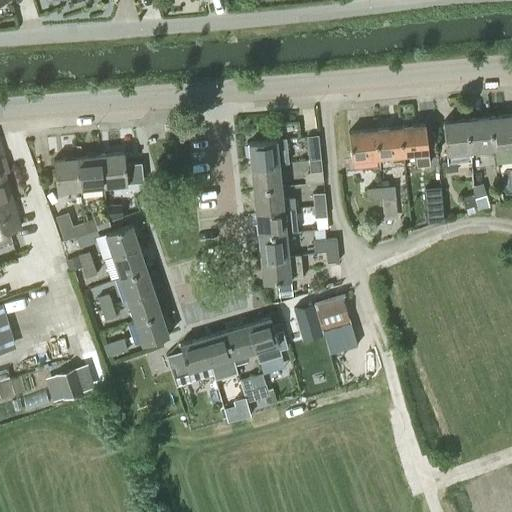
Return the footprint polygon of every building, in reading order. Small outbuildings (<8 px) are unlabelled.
[(489,117),(493,150),(511,147),(511,115),(511,114),(489,117)] [(465,119),(469,152),(493,150),(489,117),(465,119)] [(465,119),(442,121),(446,162),(441,163),(442,171),(457,169),(456,162),(470,161),(469,152),(465,119)] [(398,127),(401,156),(427,153),(424,124),(398,127)] [(398,127),(374,129),(377,158),(391,157),(392,161),(401,160),(401,156),(398,127)] [(351,161),(377,158),(374,129),(348,132),(351,161)] [(308,158),(320,157),(317,136),(305,137),(308,158)] [(278,161),(278,163),(287,162),(284,139),(247,143),(250,164),(278,161)] [(0,146),(0,244),(11,241),(8,232),(19,229),(4,174),(7,173),(0,146)] [(100,155),(103,187),(126,184),(123,152),(100,155)] [(77,157),(80,189),(103,187),(100,155),(77,157)] [(80,189),(77,157),(53,159),(56,191),(80,189)] [(320,157),(308,158),(309,172),(321,171),(320,157)] [(252,187),(280,184),(278,163),(278,161),(250,164),(252,187)] [(254,209),(293,204),(292,197),(282,198),(280,184),(252,187),(254,209)] [(380,185),(382,199),(384,221),(397,220),(393,184),(380,185)] [(382,199),(380,185),(367,187),(369,200),(382,199)] [(440,186),(424,188),(425,202),(441,200),(440,186)] [(313,202),(325,200),(324,191),(312,192),(313,202)] [(489,205),(486,194),(475,197),(478,208),(489,205)] [(463,209),(475,206),(472,195),(461,198),(463,209)] [(325,200),(313,202),(315,217),(327,216),(325,200)] [(116,218),(127,214),(124,204),(112,208),(116,218)] [(293,204),(254,209),(257,233),(285,230),(285,232),(296,231),(293,204)] [(85,233),(83,220),(71,224),(66,210),(54,214),(63,240),(75,236),(85,233)] [(105,211),(92,215),(93,217),(97,229),(108,225),(105,211)] [(83,220),(85,233),(97,229),(93,217),(83,220)] [(112,255),(138,246),(131,224),(104,233),(112,255)] [(79,247),(101,240),(97,229),(85,233),(75,236),(79,247)] [(259,256),(287,253),(285,232),(285,230),(257,233),(259,256)] [(326,261),(338,260),(336,236),(324,237),(325,250),(326,261)] [(314,251),(325,250),(324,237),(313,238),(314,251)] [(119,277),(146,268),(138,246),(112,255),(119,277)] [(81,266),(92,262),(88,251),(77,255),(80,264),(81,266)] [(287,253),(259,256),(262,282),(301,278),(298,255),(288,256),(287,253)] [(77,255),(65,259),(69,268),(80,264),(77,255)] [(92,262),(81,266),(85,277),(96,273),(92,262)] [(127,299),(153,290),(146,268),(119,277),(127,299)] [(290,282),(278,283),(279,295),(291,294),(290,282)] [(134,321),(161,312),(153,290),(127,299),(134,321)] [(100,308),(112,304),(108,294),(96,298),(100,308)] [(300,302),(303,329),(351,323),(347,296),(300,302)] [(1,303),(0,303),(0,349),(13,345),(1,303)] [(112,304),(100,308),(104,320),(116,316),(112,304)] [(161,312),(134,321),(142,343),(168,334),(161,312)] [(269,317),(247,324),(255,351),(258,362),(281,355),(279,350),(287,347),(282,330),(274,332),(269,317)] [(245,353),(255,351),(247,324),(224,330),(232,357),(234,364),(247,360),(245,353)] [(202,337),(210,364),(232,357),(224,330),(202,337)] [(123,337),(104,343),(108,355),(127,348),(123,337)] [(210,364),(202,337),(179,343),(182,352),(173,355),(178,372),(187,369),(190,380),(213,373),(210,364)] [(63,397),(80,392),(73,368),(56,373),(63,397)] [(264,384),(261,372),(250,376),(253,387),(264,384)]
